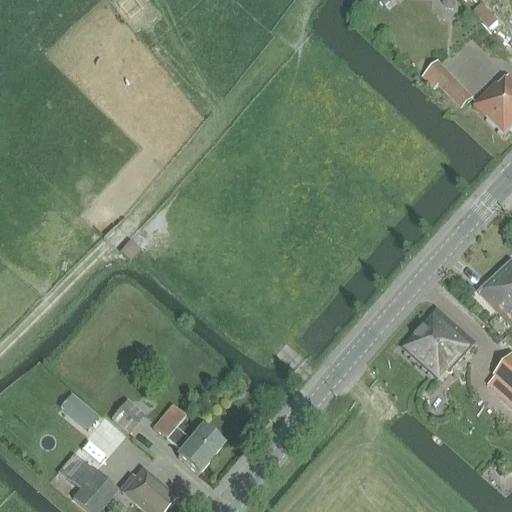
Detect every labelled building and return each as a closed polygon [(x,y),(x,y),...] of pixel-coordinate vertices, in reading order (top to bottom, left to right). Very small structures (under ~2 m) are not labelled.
[(497,24),(481,6),(473,14),(489,31),(497,24)] [(461,111),(472,100),(436,64),(421,79),(434,91),(438,88),(461,111)] [(504,140),(511,132),(511,81),(509,78),(499,87),(497,85),(474,108),(504,140)] [(117,252),(127,262),(139,249),(129,240),(117,252)] [(511,265),(477,296),(511,331),(511,265)] [(453,371),(475,346),(436,312),(415,334),(401,351),(436,383),(445,372),(449,375),(453,371)] [(511,356),(492,379),(494,381),(488,388),(511,410),(511,356)] [(128,437),(144,417),(127,403),(111,422),(128,437)] [(180,454),(176,459),(198,478),(222,449),(200,430),(189,443),(175,432),(186,420),(172,408),(153,431),(167,443),(180,454)] [(131,443),(119,450),(129,467),(141,461),(131,443)] [(69,484),(85,465),(74,456),(58,474),(69,484)] [(85,465),(69,484),(78,493),(72,501),(84,511),(103,511),(119,494),(95,473),(95,474),(85,465)] [(142,472),(123,496),(140,511),(169,511),(177,502),(142,472)]
